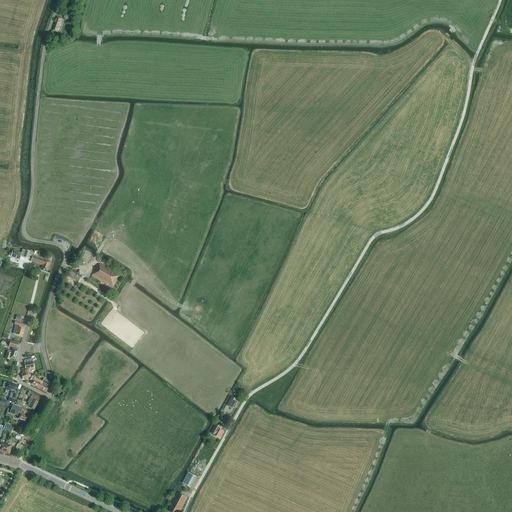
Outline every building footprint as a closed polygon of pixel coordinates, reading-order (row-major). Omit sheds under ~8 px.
[(65,20),(58,17),(53,31),(60,34),(65,20)] [(27,259),(30,252),(22,250),(21,253),(16,252),(17,251),(14,250),(13,251),(12,254),(9,253),(8,256),(11,257),(19,260),(20,257),(27,259)] [(34,253),(30,252),(28,259),(31,260),(31,261),(42,266),(41,270),(47,272),(50,262),(33,256),(34,253)] [(98,268),(97,268),(92,276),(112,288),(119,276),(100,265),(98,268)] [(16,325),(13,334),(22,336),(24,329),(19,328),(20,326),(25,327),(25,325),(16,322),(15,325),(16,325)] [(13,347),(11,351),(8,350),(8,352),(7,352),(5,359),(9,360),(10,358),(16,360),(18,351),(16,350),(18,344),(10,341),(9,346),(13,347)] [(24,363),(25,367),(25,368),(21,369),(23,374),(22,375),(23,380),(31,377),(28,370),(34,368),(33,361),(24,363)] [(41,381),(35,378),(35,377),(33,376),(30,380),(32,382),(31,384),(47,392),(49,388),(48,388),(49,386),(48,385),(50,382),(44,379),(43,382),(41,381)] [(11,391),(8,399),(8,401),(15,403),(18,393),(19,390),(15,389),(16,386),(8,383),(4,382),(2,388),(6,389),(11,391)] [(27,403),(29,404),(27,406),(34,410),(40,398),(32,394),(28,392),(27,396),(30,397),(27,403)] [(235,395),(233,398),(232,397),(227,405),(232,408),(237,400),(236,399),(237,396),(235,395)] [(30,412),(21,409),(13,406),(10,413),(19,416),(18,419),(27,422),(29,416),(28,415),(30,412)] [(219,439),(224,431),(219,429),(220,427),(216,424),(211,434),(214,435),(213,436),(219,439)] [(6,444),(1,443),(0,445),(0,452),(9,455),(11,446),(9,445),(10,442),(7,441),(6,444)] [(182,483),(191,488),(196,477),(188,472),(182,483)] [(171,506),(172,506),(169,511),(179,511),(180,511),(188,498),(178,492),(171,506)]
